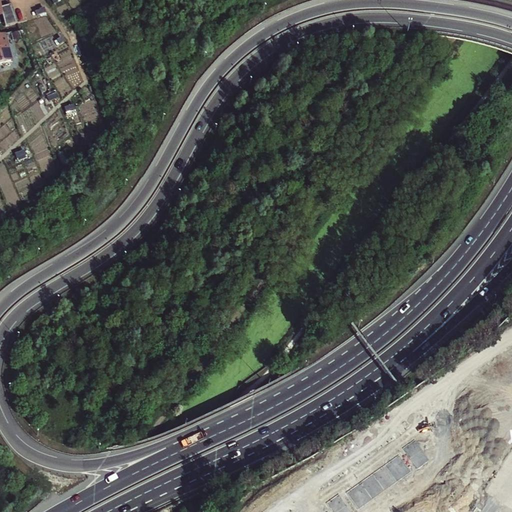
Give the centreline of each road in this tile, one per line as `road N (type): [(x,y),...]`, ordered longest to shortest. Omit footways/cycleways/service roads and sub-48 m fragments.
road 1 (trunk): [(0,337),(22,308),(139,226),(224,90),(281,41),(371,18),(511,42)]
road 2 (trunk): [(511,26),(376,1),(273,27),(209,82),(122,221),(0,306)]
road 3 (trunk): [(109,511),(347,390),(437,316),(511,228)]
road 4 (trunk): [(109,511),(324,420),(401,367),(511,266)]
road 5 (trunk): [(417,304),(319,370),(118,462),(52,461),(25,447),(0,415)]
road 6 (trunk): [(417,304),(319,382),(62,511)]
road 7 (residential): [(299,494),(379,440),(424,396)]
road 8 (trunk): [(511,187),(417,304)]
